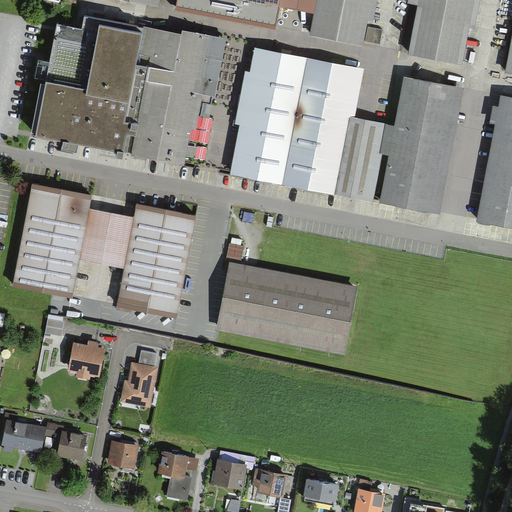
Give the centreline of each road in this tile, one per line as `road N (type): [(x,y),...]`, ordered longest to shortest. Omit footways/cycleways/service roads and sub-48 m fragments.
road 1 (residential): [(0,152),(511,247)]
road 2 (residential): [(121,340),(87,508)]
